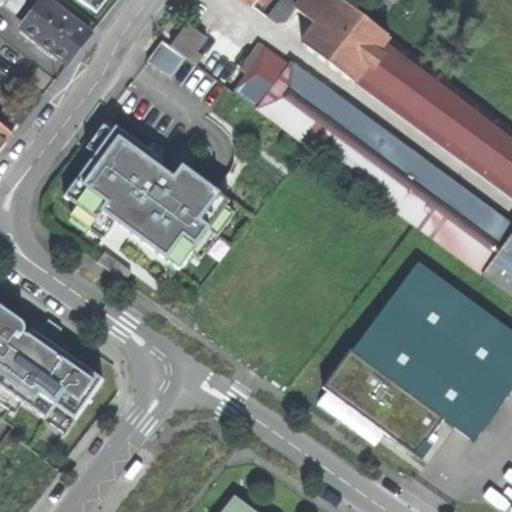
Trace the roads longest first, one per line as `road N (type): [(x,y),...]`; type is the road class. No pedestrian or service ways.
road 1 (unknown): [(231,0),(511,213)]
road 2 (residential): [(6,226),(21,182),(100,82),(149,0)]
road 3 (residential): [(185,371),(386,511)]
road 4 (residential): [(6,226),(29,260),(185,371)]
road 5 (residential): [(76,511),(185,371)]
